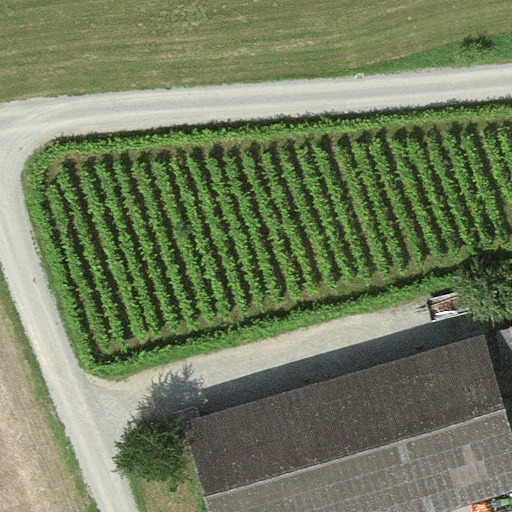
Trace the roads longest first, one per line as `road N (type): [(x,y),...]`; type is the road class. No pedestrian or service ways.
road 1 (track): [(0,138),(511,93)]
road 2 (track): [(0,176),(22,255),(128,511)]
